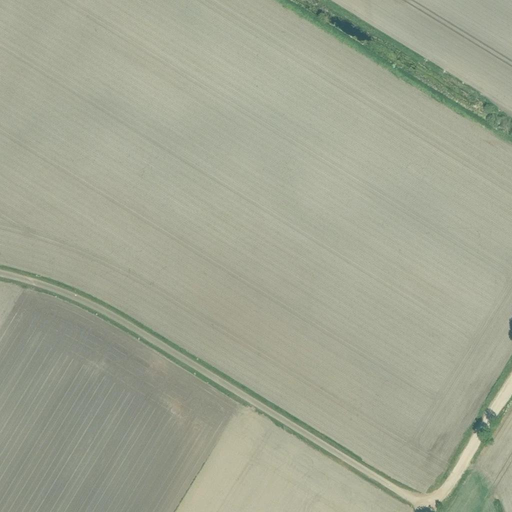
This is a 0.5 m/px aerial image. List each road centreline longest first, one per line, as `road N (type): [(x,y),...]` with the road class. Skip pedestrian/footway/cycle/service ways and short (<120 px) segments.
road 1 (unclassified): [(430,510),(116,319),(0,272)]
road 2 (track): [(429,511),(511,379)]
